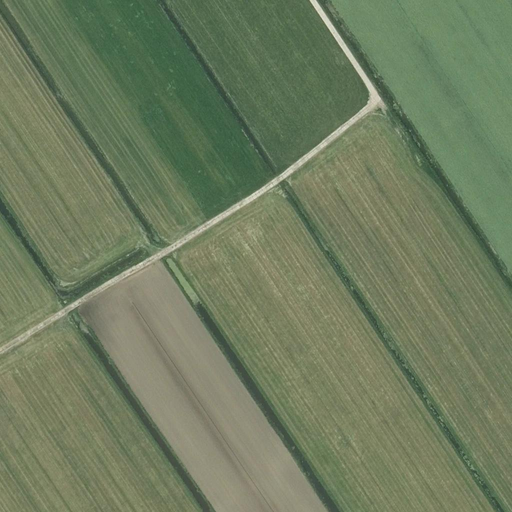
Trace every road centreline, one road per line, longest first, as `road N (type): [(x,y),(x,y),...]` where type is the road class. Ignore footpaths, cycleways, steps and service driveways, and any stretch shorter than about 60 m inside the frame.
road 1 (track): [(377,101),(272,183),(0,350)]
road 2 (track): [(310,0),(412,152)]
